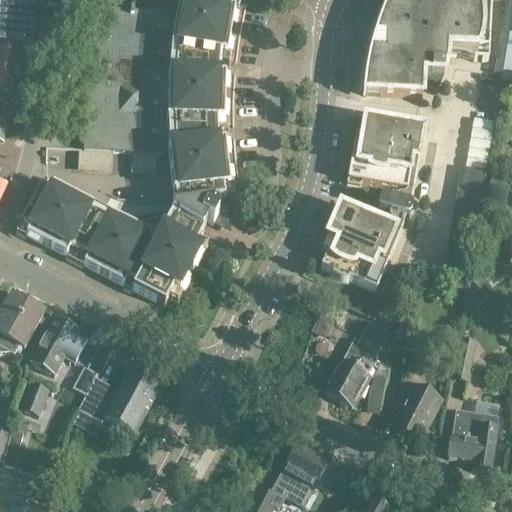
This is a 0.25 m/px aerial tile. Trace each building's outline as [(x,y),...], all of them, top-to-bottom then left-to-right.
[(34,0),(3,0),(3,9),(0,8),(0,47),(31,50),(34,0)] [(158,245),(51,189),(48,195),(39,190),(19,228),(28,233),(25,240),(65,261),(69,254),(86,263),(82,270),(123,291),(126,284),(134,289),(131,295),(163,312),(172,295),(178,299),(199,258),(193,255),(203,236),(201,235),(206,226),(219,233),(228,227),(222,193),(217,148),(216,127),(217,81),(219,60),(227,15),(230,3),(216,0),(185,0),(184,8),(177,6),(176,18),(133,16),(133,13),(129,13),(129,16),(90,14),(83,155),(162,159),(162,154),(167,155),(172,199),(175,213),(171,213),(170,220),(158,245)] [(445,75),(447,66),(447,61),(456,61),(456,53),(488,54),(490,4),(427,1),(426,0),(392,0),(382,22),(372,54),(369,65),(366,83),(364,92),(364,99),(422,103),(423,87),(439,92),(442,84),(445,75)] [(511,4),(505,4),(503,14),(511,15),(511,4)] [(502,24),(510,26),(511,16),(511,15),(503,14),(502,24)] [(510,26),(502,24),(500,35),(508,36),(510,26)] [(508,36),(500,35),(498,45),(507,47),(508,36)] [(507,47),(498,45),(496,56),(505,57),(507,47)] [(21,60),(15,59),(16,51),(0,49),(0,76),(18,80),(21,60)] [(503,68),(505,57),(496,56),(494,66),(503,68)] [(503,68),(494,66),(492,77),(501,78),(503,68)] [(0,96),(15,99),(18,80),(0,76),(0,96)] [(0,145),(2,146),(9,113),(0,110),(0,145)] [(496,115),(494,125),(508,127),(510,117),(496,115)] [(418,168),(423,135),(394,130),(395,127),(394,127),(391,125),(389,125),(386,124),(380,124),(377,124),(377,127),(364,125),(361,142),(355,141),(346,189),(360,192),(360,189),(407,197),(412,167),(418,168)] [(485,176),(461,172),(459,184),(483,188),(485,176)] [(481,200),(483,188),(459,184),(457,196),(481,200)] [(481,200),(457,196),(455,208),(479,212),(481,200)] [(411,220),(411,213),(381,204),(378,210),(378,216),(408,225),(411,220)] [(477,224),(479,212),(455,208),(453,220),(477,224)] [(388,268),(383,265),(395,236),(352,218),(353,215),(340,209),(321,255),(326,258),(320,273),(331,278),(330,281),(335,285),(338,286),(340,287),(343,288),(348,288),(349,286),(375,297),(388,268)] [(475,236),(477,224),(453,220),(451,232),(475,236)] [(473,248),(475,236),(451,232),(448,244),(473,248)] [(448,244),(446,255),(471,259),(473,248),(448,244)] [(444,267),(469,271),(471,259),(446,255),(444,267)] [(444,267),(442,279),(467,283),(469,271),(444,267)] [(440,291),(465,295),(467,283),(442,279),(440,291)] [(460,297),(455,294),(450,295),(447,300),(448,305),(453,308),(458,306),(461,302),(460,297)] [(348,313),(392,333),(395,318),(355,299),(348,313)] [(0,318),(0,353),(13,360),(18,351),(23,354),(43,318),(10,300),(0,318)] [(73,368),(84,347),(73,341),(76,336),(51,323),(27,369),(52,382),(62,362),(73,368)] [(327,384),(330,386),(323,397),(337,405),(367,350),(376,355),(386,337),(369,328),(350,360),(346,358),(340,368),(340,367),(336,374),(333,373),(327,384)] [(467,387),(475,346),(461,343),(452,384),(467,387)] [(400,371),(403,346),(391,345),(388,370),(400,371)] [(350,412),(357,400),(360,402),(366,391),(363,389),(367,382),(366,382),(372,372),(371,372),(375,365),(372,363),(376,355),(367,350),(337,405),(350,412)] [(161,389),(130,372),(117,395),(95,383),(78,415),(101,428),(103,423),(134,440),(161,389)] [(374,383),(372,396),(381,397),(383,384),(374,383)] [(405,387),(390,417),(399,422),(393,435),(395,436),(396,440),(402,443),(405,441),(419,448),(441,406),(405,387)] [(38,422),(48,396),(45,395),(46,394),(31,388),(30,391),(21,416),(38,422)] [(482,395),(479,412),(506,417),(509,400),(482,395)] [(473,467),(472,476),(489,479),(498,422),(456,416),(451,445),(450,445),(448,464),(473,467)] [(0,469),(0,470),(12,423),(0,419),(0,469)] [(11,435),(3,469),(14,472),(23,438),(11,435)] [(312,494),(327,468),(297,452),(283,478),(278,487),(296,496),(300,488),(312,494)] [(277,505),(258,496),(249,511),(286,511),(276,507),(277,505)]
